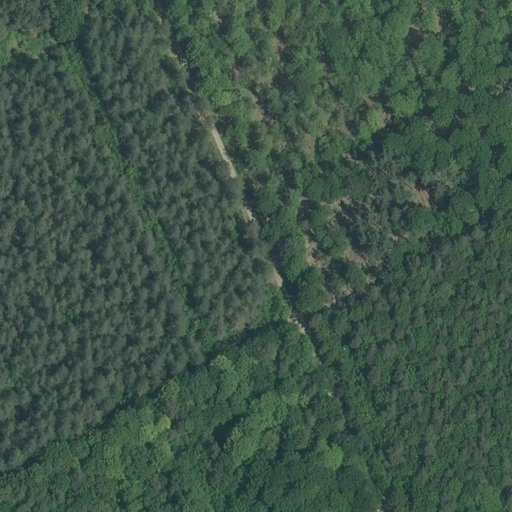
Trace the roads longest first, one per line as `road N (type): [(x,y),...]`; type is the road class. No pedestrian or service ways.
road 1 (unknown): [(381,511),(245,203)]
road 2 (unknown): [(245,203),(162,0)]
